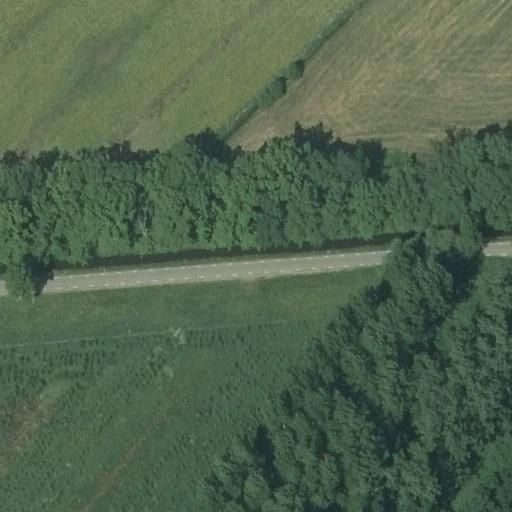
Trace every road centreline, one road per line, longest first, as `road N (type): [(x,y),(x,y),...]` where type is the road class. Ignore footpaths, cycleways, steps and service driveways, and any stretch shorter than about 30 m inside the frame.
road 1 (unclassified): [(511,248),(0,288)]
road 2 (track): [(511,301),(355,511)]
